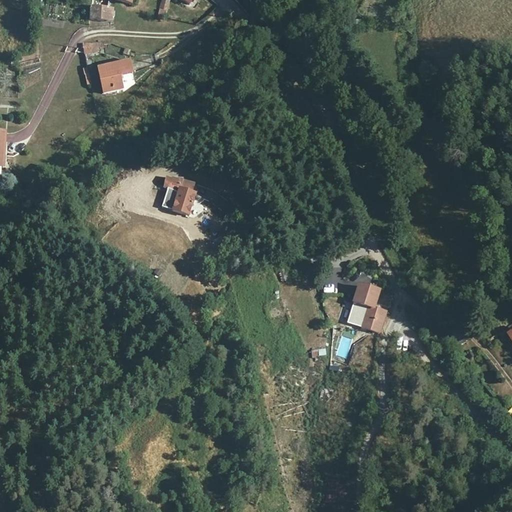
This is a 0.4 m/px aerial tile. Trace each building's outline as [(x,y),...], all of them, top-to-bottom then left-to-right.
[(91,0),(91,8),(108,10),(109,0),(91,0)] [(162,0),(157,19),(164,20),(169,2),(163,0),(162,0)] [(91,8),(89,21),(111,23),(112,10),(108,10),(91,8)] [(130,62),(99,70),(104,94),(122,90),(120,78),(133,74),(130,62)] [(176,191),(181,181),(163,179),(158,190),(174,195),(168,212),(184,218),(191,198),(187,196),(176,191)] [(181,181),(176,191),(187,196),(191,186),(181,181)] [(369,285),(348,282),(345,300),(360,302),(357,323),(376,325),(379,304),(366,302),(369,285)] [(496,334),(487,337),(493,355),(503,352),(496,334)]
